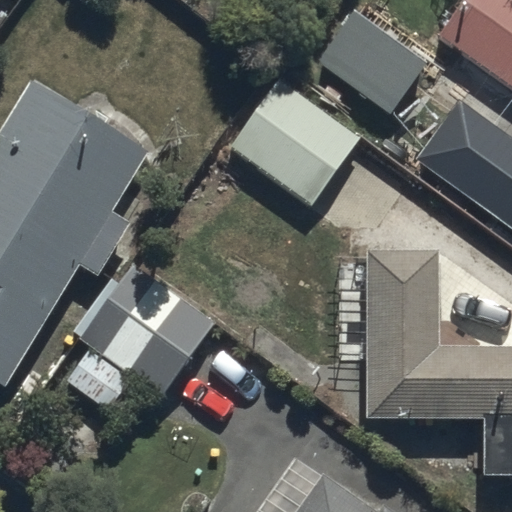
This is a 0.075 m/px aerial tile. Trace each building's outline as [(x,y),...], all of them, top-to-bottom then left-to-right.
[(0,0),(0,6),(4,10),(10,0),(0,0)] [(511,0),(468,0),(439,39),(511,91),(511,0)] [(427,61),(353,9),(317,60),(390,112),(427,61)] [(232,148),(319,209),(364,146),(278,84),(232,148)] [(0,397),(7,402),(151,159),(31,87),(0,139),(0,397)] [(511,143),(460,107),(416,170),(511,237),(511,143)] [(372,257),(369,427),(511,429),(511,350),(441,350),(442,258),(372,257)] [(161,416),(223,328),(138,269),(76,353),(161,416)] [(389,511),(302,451),(258,511),(389,511)]
